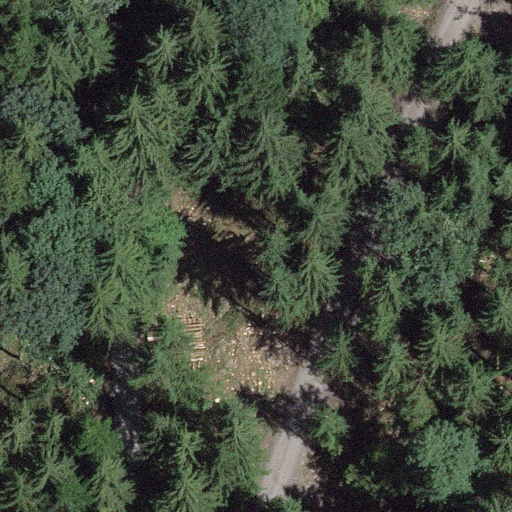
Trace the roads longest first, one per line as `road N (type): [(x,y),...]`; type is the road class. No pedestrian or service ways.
road 1 (track): [(265,511),(501,0)]
road 2 (unclassified): [(160,511),(109,0)]
